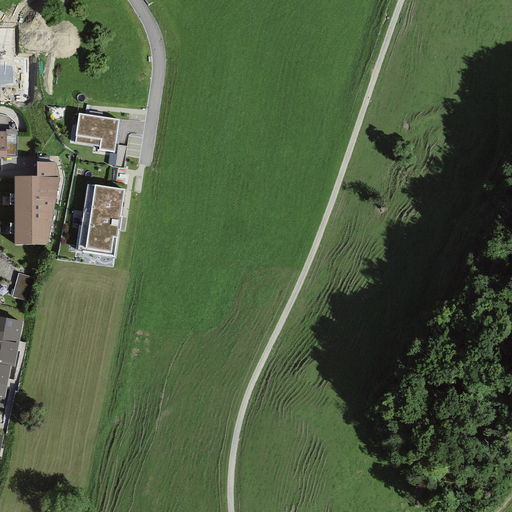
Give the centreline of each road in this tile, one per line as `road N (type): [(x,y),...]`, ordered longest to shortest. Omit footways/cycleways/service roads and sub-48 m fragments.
road 1 (track): [(402,0),(318,240),(248,391),(235,440),(232,511)]
road 2 (residential): [(136,0),(160,58),(145,164)]
